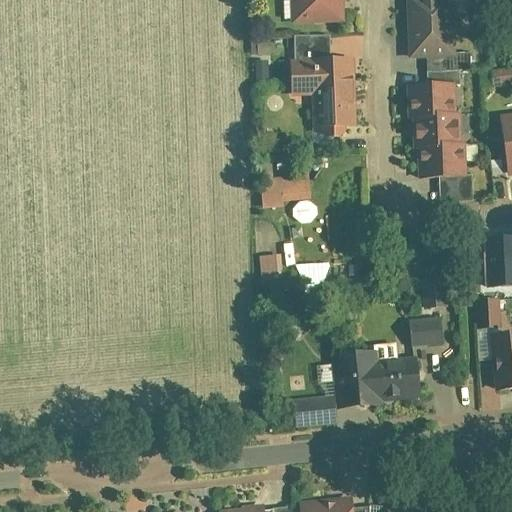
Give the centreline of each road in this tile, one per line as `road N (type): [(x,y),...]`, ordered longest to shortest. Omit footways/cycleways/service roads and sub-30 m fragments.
road 1 (residential): [(0,488),(477,438)]
road 2 (residential): [(511,207),(433,217),(405,214),(384,199),(375,173),(372,0)]
